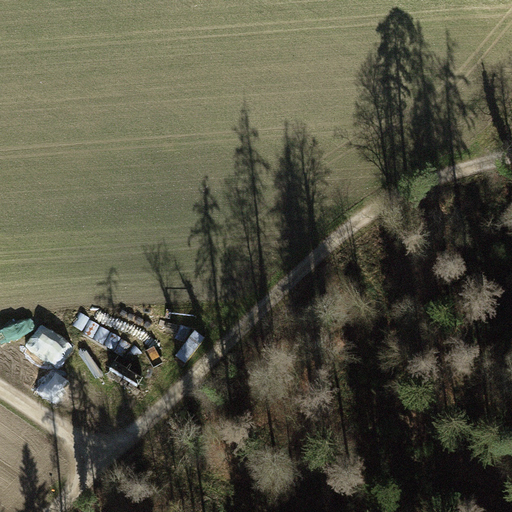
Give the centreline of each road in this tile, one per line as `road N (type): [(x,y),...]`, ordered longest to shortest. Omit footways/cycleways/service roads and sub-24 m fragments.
road 1 (track): [(0,363),(83,417),(373,149),(426,147),(480,163),(511,153)]
road 2 (track): [(83,417),(1,511)]
